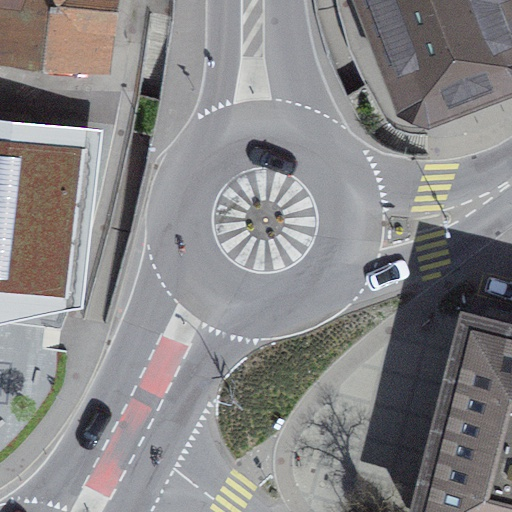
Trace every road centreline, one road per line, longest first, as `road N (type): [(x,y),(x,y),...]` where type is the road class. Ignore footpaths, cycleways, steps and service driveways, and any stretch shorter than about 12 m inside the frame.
road 1 (secondary): [(187,265),(150,307),(92,425)]
road 2 (secondary): [(155,458),(242,309)]
road 3 (secondary): [(511,182),(464,212),(352,239)]
road 4 (secondary): [(255,138),(228,146),(188,184),(179,210),(187,265)]
road 5 (secondary): [(352,239),(352,212),(329,164),(282,139),(255,138)]
road 6 (secondary): [(242,309),(271,312),(324,290),(352,239)]
road 7 (secondary): [(261,0),(255,138)]
